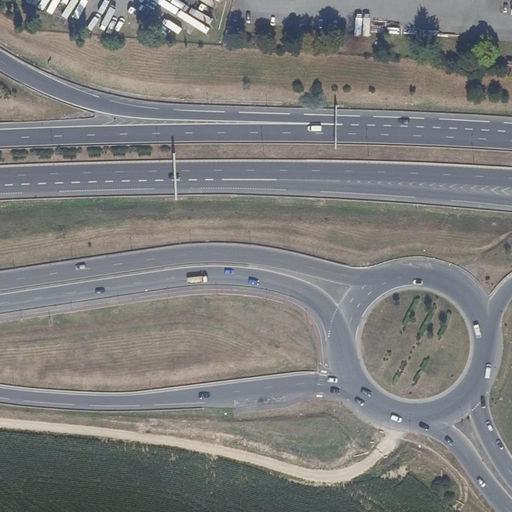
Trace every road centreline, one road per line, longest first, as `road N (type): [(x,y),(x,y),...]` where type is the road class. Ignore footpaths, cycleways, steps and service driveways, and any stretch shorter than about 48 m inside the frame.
road 1 (track): [(397,417),(374,458),(334,475),(288,472),(144,437),(0,422)]
road 2 (primary): [(380,282),(219,254),(0,282)]
road 3 (primary): [(0,304),(235,277),(313,297),(342,336)]
road 4 (trunk): [(0,393),(134,400),(306,383),(360,394)]
road 5 (trunk): [(345,127),(315,118),(127,110),(62,93),(0,61)]
road 6 (trunk): [(345,127),(0,138)]
road 7 (trunk): [(224,175),(242,185),(511,202)]
road 8 (trunk): [(224,175),(511,179)]
road 9 (trunk): [(0,184),(224,175)]
road 10 (trunk): [(511,135),(345,127)]
road 11 (primary): [(486,327),(470,297),(442,278),(406,273),(380,282)]
road 12 (primary): [(419,419),(461,448),(510,511)]
